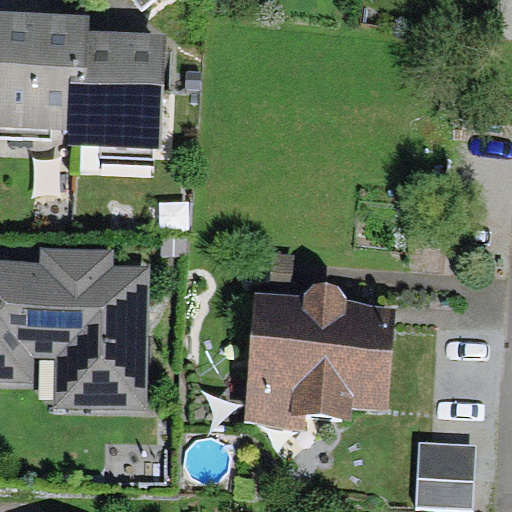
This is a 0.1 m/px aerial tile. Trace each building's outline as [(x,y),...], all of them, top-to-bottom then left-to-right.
[(90,14),(0,9),(0,129),(65,133),(64,150),(161,155),(168,34),(89,30),(90,14)] [(149,267),(111,266),(112,251),(42,249),(41,261),(0,260),(0,387),(40,389),(41,359),(56,360),(54,404),(145,406),(149,267)] [(293,256),(273,255),(271,292),(291,293),(293,256)] [(345,302),(339,286),(316,285),(304,298),(253,293),(242,423),(305,429),(306,416),(351,420),(352,408),(387,411),(397,307),(345,302)] [(475,445),(420,443),(417,509),(472,511),(475,445)]
